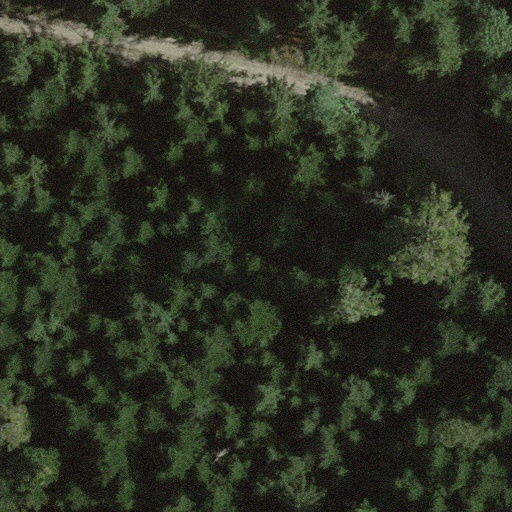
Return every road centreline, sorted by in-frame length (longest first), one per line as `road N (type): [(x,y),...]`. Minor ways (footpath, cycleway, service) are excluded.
road 1 (track): [(0,32),(247,85),(373,126),(511,228)]
road 2 (track): [(499,214),(452,0)]
